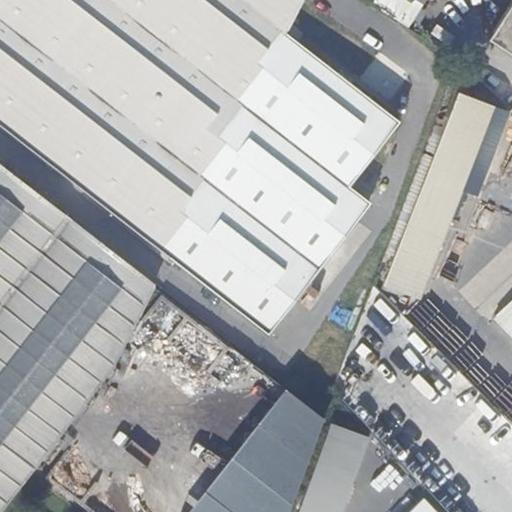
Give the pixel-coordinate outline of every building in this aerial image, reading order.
[(0,0),(0,127),(170,260),(221,161),(265,75),(286,35),(303,1),(301,0),(0,0)] [(426,5),(429,0),(358,0),(411,32),(426,5)] [(440,4),(428,28),(451,40),(463,16),(440,4)] [(511,7),(495,40),(511,50),(511,7)] [(398,123),(286,35),(265,75),(221,161),(170,260),(269,337),(371,207),(347,188),(398,123)] [(511,113),(463,94),(420,205),(454,219),(469,225),(511,115),(511,113)] [(0,511),(1,511),(29,476),(113,366),(155,286),(0,167),(0,511)] [(417,172),(407,199),(418,203),(428,176),(417,172)] [(420,205),(388,286),(423,300),(454,219),(420,205)] [(511,296),(492,316),(511,337),(511,296)] [(292,511),(324,421),(286,389),(195,511),(292,511)]
